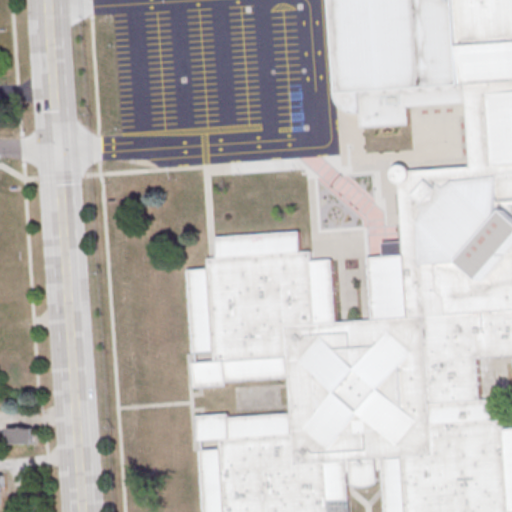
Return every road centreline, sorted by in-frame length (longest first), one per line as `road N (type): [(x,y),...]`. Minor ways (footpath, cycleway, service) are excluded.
road 1 (secondary): [(79,511),(56,146)]
road 2 (secondary): [(56,146),(46,6)]
